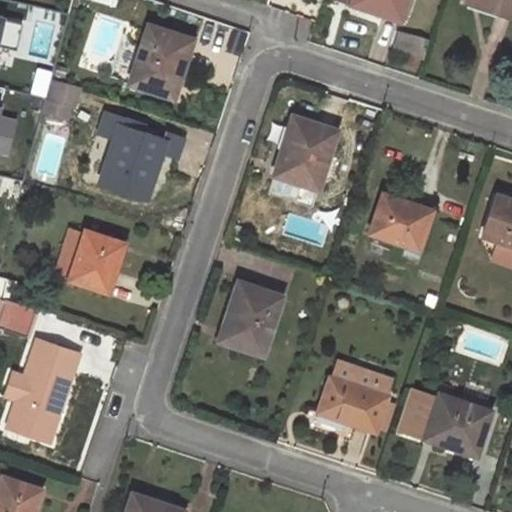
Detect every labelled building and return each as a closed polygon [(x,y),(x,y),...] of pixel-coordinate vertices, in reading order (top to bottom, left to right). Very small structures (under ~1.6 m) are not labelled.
[(344,0),(384,13),(386,9),(402,14),(406,0),(344,0)] [(511,0),(466,0),(467,1),(511,15),(511,0)] [(26,54),(50,61),(63,15),(39,8),(26,54)] [(400,18),(402,14),(386,9),(384,13),(400,18)] [(0,46),(16,51),(22,24),(0,18),(0,46)] [(150,25),(131,83),(175,96),(182,76),(179,75),(190,38),(150,25)] [(412,51),(409,63),(418,66),(422,55),(412,51)] [(52,78),(47,98),(75,106),(81,88),(52,78)] [(120,141),(106,185),(145,198),(159,151),(165,153),(179,158),(186,137),(167,131),(165,138),(145,131),(146,126),(109,114),(101,135),(114,139),(120,141)] [(278,155),(267,192),(311,206),(335,131),(293,117),(281,156),(278,155)] [(0,152),(7,154),(14,122),(0,118),(0,152)] [(100,183),(106,185),(120,141),(114,139),(100,183)] [(150,199),(165,153),(159,151),(145,198),(150,199)] [(511,200),(496,195),(482,235),(498,240),(511,244),(511,200)] [(382,196),(371,232),(418,247),(429,214),(413,209),(414,206),(382,196)] [(234,227),(231,237),(242,240),(244,234),(240,228),(234,227)] [(86,230),(70,278),(110,291),(115,274),(112,273),(123,242),(86,230)] [(511,244),(498,240),(493,256),(511,262),(511,244)] [(225,320),(219,339),(262,353),(280,296),(241,284),(229,321),(225,320)] [(0,295),(0,306),(1,307),(0,309),(22,316),(26,304),(0,295)] [(18,398),(8,427),(51,441),(68,391),(63,389),(68,371),(74,373),(80,354),(38,340),(26,376),(18,398)] [(331,374),(318,411),(375,430),(388,393),(385,392),(362,384),(367,371),(338,361),(334,375),(331,374)] [(68,391),(74,373),(68,371),(63,389),(68,391)] [(389,379),(367,371),(362,384),(385,392),(389,379)] [(6,394),(18,398),(26,376),(13,372),(6,394)] [(439,395),(447,397),(449,389),(438,385),(434,394),(437,395),(436,398),(438,399),(439,395)] [(397,425),(425,435),(438,399),(436,398),(409,389),(397,425)] [(438,399),(425,435),(444,442),(446,440),(476,449),(488,411),(447,397),(439,395),(438,399)] [(339,436),(342,424),(312,416),(309,428),(339,436)] [(0,485),(0,511),(34,511),(42,489),(3,477),(0,485)] [(126,511),(179,511),(150,503),(151,500),(133,494),(126,511)]
